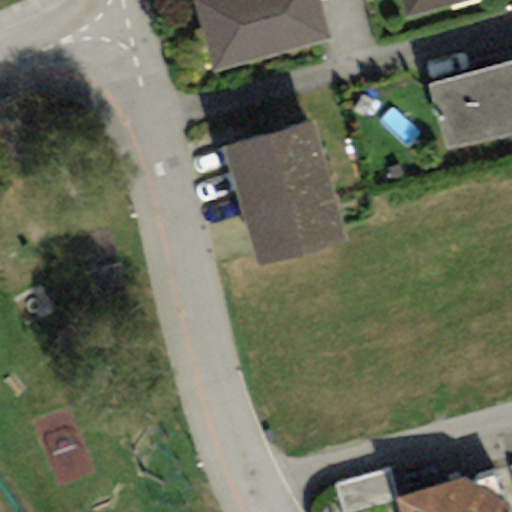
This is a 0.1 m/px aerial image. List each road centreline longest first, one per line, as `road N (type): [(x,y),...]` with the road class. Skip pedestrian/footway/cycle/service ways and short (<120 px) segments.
road 1 (residential): [(120,24),(212,354),(278,511)]
road 2 (residential): [(0,60),(120,24)]
